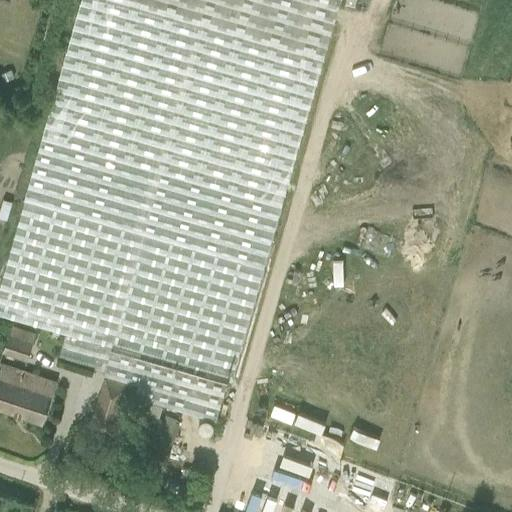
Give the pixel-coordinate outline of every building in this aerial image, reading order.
[(77,0),(0,276),(0,305),(67,325),(59,354),(224,399),(335,0),(77,0)] [(346,234),(357,229),(344,200),(334,205),(346,234)] [(3,336),(0,346),(0,403),(41,416),(55,374),(24,365),(30,344),(3,336)] [(102,373),(89,405),(113,414),(126,383),(102,373)] [(258,511),(259,511),(232,502),(227,511),(258,511)]
